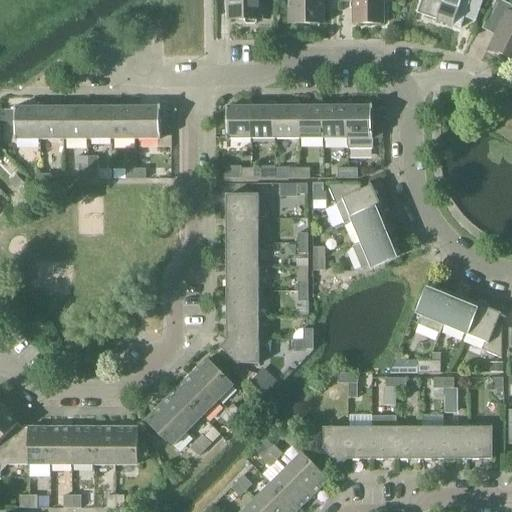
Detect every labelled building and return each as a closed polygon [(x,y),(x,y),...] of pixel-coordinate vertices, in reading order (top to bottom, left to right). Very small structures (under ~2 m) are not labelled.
[(228,0),(229,21),(260,21),(259,0),(228,0)] [(289,0),(289,25),(324,25),(323,0),(289,0)] [(339,0),(339,3),(353,3),(353,24),(384,24),(383,0),(339,0)] [(421,0),(417,14),(460,29),(464,19),(475,23),(483,0),(421,0)] [(496,30),(497,34),(490,49),(511,59),(511,6),(499,0),(496,0),(484,24),(496,30)] [(252,139),(252,108),(252,102),(244,102),(241,102),(241,104),(244,104),(244,108),(227,108),(227,110),(227,140),(228,140),(252,139)] [(276,139),(276,108),(276,102),(265,102),(265,104),(268,104),(268,108),(252,108),(252,139),(276,139)] [(300,139),(300,108),(300,102),(289,102),(289,104),(292,104),(292,108),(276,108),(276,139),(300,139)] [(324,139),(324,108),(324,102),(313,102),(313,103),(316,103),(316,108),(300,108),(300,139),(324,139)] [(348,139),(348,107),(348,102),(340,102),(337,102),(337,103),(340,103),(340,107),(324,108),(324,139),(348,139)] [(371,140),(373,140),(372,106),(371,106),(371,107),(348,107),(348,139),(371,139),(371,140)] [(135,108),(135,140),(159,140),(159,141),(161,141),(160,107),(159,107),(159,108),(135,108)] [(41,140),(40,109),(15,108),(9,109),(9,110),(15,110),(15,141),(17,141),(17,140),(41,140)] [(41,140),(64,140),(63,108),(40,109),(41,140)] [(64,140),(88,140),(87,108),(63,108),(64,140)] [(88,140),(112,140),(112,108),(87,108),(88,140)] [(112,140),(135,140),(135,108),(112,108),(112,140)] [(241,180),(251,179),(251,169),(241,169),(241,180)] [(251,179),(262,179),(262,169),(251,169),(251,179)] [(289,169),(289,179),(299,179),(299,169),(289,169)] [(299,169),(299,179),(310,179),(310,169),(299,169)] [(337,179),(348,179),(347,169),(337,169),(337,179)] [(348,179),(358,179),(358,169),(347,169),(348,179)] [(78,180),(88,180),(88,170),(77,170),(78,180)] [(88,180),(98,180),(98,170),(88,170),(88,180)] [(125,180),(136,180),(136,170),(125,170),(125,180)] [(136,180),(146,180),(146,170),(136,170),(136,180)] [(36,185),(46,185),(46,175),(36,175),(36,185)] [(46,185),(56,185),(56,175),(46,175),(46,185)] [(19,191),(26,185),(16,176),(10,182),(19,191)] [(297,195),(307,195),(307,185),(297,185),(297,195)] [(371,186),(370,187),(361,191),(360,187),(360,186),(327,186),(336,206),(337,205),(344,202),(352,222),(381,210),(386,208),(382,197),(380,198),(382,201),(378,202),(371,186)] [(317,209),(329,209),(329,192),(317,192),(317,209)] [(227,221),(258,220),(258,197),(259,197),(259,195),(229,196),(227,196),(227,221)] [(361,244),(390,232),(395,230),(391,219),(390,220),(391,223),(387,225),(381,210),(352,222),(361,244)] [(227,245),(259,244),(258,220),(227,221),(227,245)] [(400,252),(399,253),(390,232),(361,244),(353,248),(363,270),(401,254),(400,252)] [(297,244),(308,244),(308,234),(297,234),(297,244)] [(227,268),(259,268),(259,244),(227,245),(227,268)] [(298,254),(308,254),(308,244),(297,244),(298,254)] [(313,259),(325,259),(325,248),(313,248),(313,259)] [(325,271),(325,259),(313,259),(313,271),(325,271)] [(227,293),(259,292),(259,268),(227,268),(227,293)] [(298,292),(308,292),(308,282),(298,282),(298,292)] [(434,288),(434,286),(433,286),(417,324),(440,334),(443,326),(455,296),(434,288)] [(465,335),(477,305),(462,299),(464,295),(467,297),(468,296),(457,291),(455,296),(443,326),(465,335)] [(227,316),(259,316),(259,292),(227,293),(227,316)] [(298,302),(308,302),(308,292),(298,292),(298,302)] [(477,305),(465,335),(476,339),(485,343),(482,350),(482,349),(481,350),(501,359),(502,358),(502,326),(500,326),(500,327),(496,325),(500,317),(506,319),(506,317),(485,308),(486,304),(489,306),(490,305),(479,300),(477,305)] [(227,340),(259,340),(259,316),(227,316),(227,340)] [(313,340),(313,335),(313,330),(303,330),(303,340),(313,340)] [(259,340),(227,340),(227,341),(221,347),(220,346),(219,347),(238,366),(239,365),(259,365),(259,360),(259,340)] [(298,350),(313,350),(313,340),(303,340),(298,340),(298,350)] [(190,377),(217,402),(233,386),(207,360),(190,377)] [(390,374),(407,374),(407,362),(395,362),(390,374)] [(417,374),(429,374),(429,362),(417,362),(417,374)] [(429,374),(440,374),(441,362),(429,362),(429,374)] [(348,384),(348,374),(338,374),(338,384),(348,384)] [(358,384),(358,374),(348,374),(348,384),(358,384)] [(202,418),(217,402),(190,377),(175,392),(202,418)] [(493,389),(503,389),(503,378),(493,378),(493,389)] [(386,389),(396,389),(396,379),(386,379),(386,389)] [(396,379),(396,389),(406,389),(406,379),(396,379)] [(444,389),(444,379),(434,379),(434,389),(444,389)] [(454,389),(454,379),(444,379),(444,389),(454,389)] [(187,433),(202,418),(175,392),(160,407),(187,433)] [(226,412),(235,421),(242,414),(233,405),(226,412)] [(171,448),(187,433),(160,407),(145,422),(171,448)] [(0,454),(26,428),(23,428),(9,415),(6,418),(0,411),(0,454)] [(230,426),(235,421),(226,412),(220,418),(230,426)] [(29,466),(29,428),(26,428),(0,454),(0,473),(8,466),(29,466)] [(51,466),(50,428),(29,428),(29,466),(51,466)] [(72,466),(71,428),(50,428),(51,466),(72,466)] [(94,466),(94,428),(71,428),(72,466),(94,466)] [(115,466),(114,429),(94,428),(94,466),(115,466)] [(347,460),(348,428),(328,429),(328,428),(323,428),(323,449),(322,450),(341,468),(342,467),(341,466),(347,460)] [(347,460),(371,460),(372,428),(348,428),(347,460)] [(371,460),(395,460),(396,428),(372,428),(371,460)] [(395,460),(420,460),(420,428),(396,428),(395,460)] [(420,460),(444,460),(444,428),(420,428),(420,460)] [(444,460),(468,460),(468,428),(444,428),(444,460)] [(468,428),(468,460),(492,460),(492,457),(493,457),(493,428),(491,428),(468,428)] [(114,429),(115,466),(138,466),(138,446),(138,429),(114,429)] [(202,436),(196,442),(205,451),(211,445),(202,436)] [(199,457),(205,451),(196,442),(190,448),(199,457)] [(277,461),(283,455),(274,446),(268,452),(277,461)] [(271,467),(277,461),(268,452),(262,458),(271,467)] [(328,480),(314,466),(302,454),(286,470),(312,496),(328,480)] [(297,511),(312,496),(286,470),(271,485),(297,511)] [(237,482),(246,491),(252,485),(243,476),(237,482)] [(240,497),(246,491),(237,482),(231,488),(240,497)] [(266,511),(296,511),(297,511),(271,485),(255,501),(266,511)] [(29,509),(29,496),(20,496),(20,509),(29,509)] [(29,509),(37,509),(37,496),(29,496),(29,509)] [(64,509),(72,509),(72,496),(64,496),(64,509)] [(72,509),(81,509),(81,496),(72,496),(72,509)] [(115,509),(115,496),(107,496),(107,509),(115,509)] [(115,509),(124,509),(124,496),(115,496),(115,509)] [(266,511),(255,501),(243,511),(266,511)]
